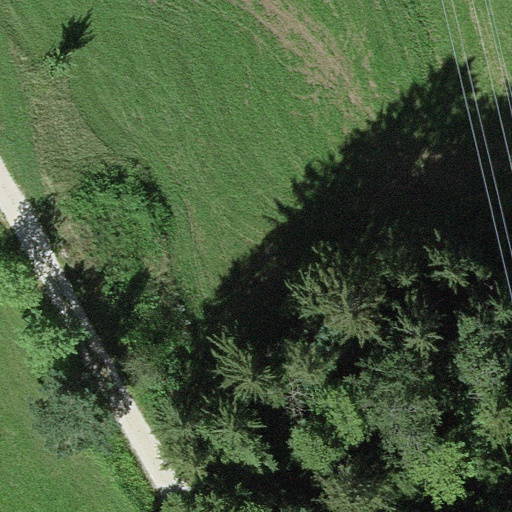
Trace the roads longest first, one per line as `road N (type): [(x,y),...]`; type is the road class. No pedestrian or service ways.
road 1 (track): [(0,200),(182,511)]
road 2 (track): [(16,229),(0,48)]
